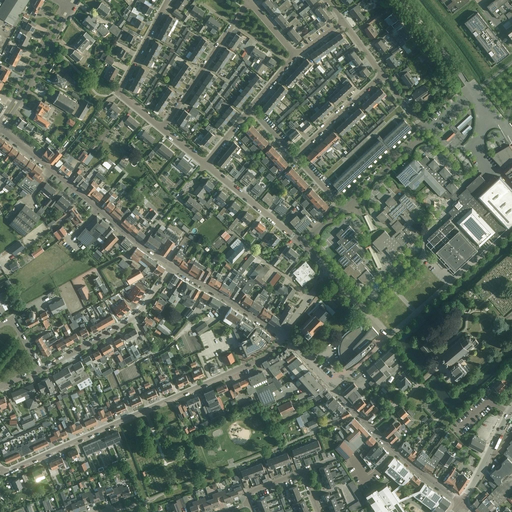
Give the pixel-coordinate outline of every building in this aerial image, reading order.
[(0,16),(13,25),(28,0),(4,0),(0,7),(0,16)] [(43,0),(36,0),(33,6),(35,7),(31,13),(35,16),(44,0),(43,0)] [(186,0),(178,0),(175,5),(181,10),(187,1),(186,0)] [(268,0),(265,0),(262,3),(266,8),(272,3),(273,2),(271,0),(270,1),(268,0)] [(278,7),(280,9),(289,1),(287,0),(285,0),(281,3),(282,4),(278,7)] [(441,0),(443,2),(445,0),(451,0),(453,1),(452,2),(450,3),(446,6),(449,10),(455,5),(459,9),(470,0),(469,0),(441,0)] [(506,11),(501,5),(504,3),(501,0),(494,0),(493,1),(498,7),(498,8),(501,11),(503,13),(503,14),(506,11)] [(511,7),(507,1),(507,0),(501,0),(504,3),(507,7),(509,9),(508,9),(509,9),(511,7)] [(272,3),(266,8),(270,13),(276,8),(277,7),(278,7),(274,1),(273,2),(272,3)] [(289,1),(280,9),(282,12),(287,7),(288,8),(292,4),(289,1)] [(497,18),(500,16),(495,10),(498,8),(498,7),(493,1),(489,4),(487,6),(497,18)] [(102,2),(96,10),(104,16),(110,9),(102,2)] [(152,8),(145,4),(142,10),(149,14),(152,8)] [(306,12),(310,8),(308,5),(299,13),(301,15),(302,15),(306,12)] [(316,18),(324,11),(320,5),(315,9),(313,7),(309,10),(312,15),(311,16),(314,19),(316,18)] [(356,5),(349,11),(357,22),(364,17),(359,11),(360,10),(356,5)] [(192,10),(189,8),(181,19),(186,22),(189,17),(188,16),(190,13),(199,19),(204,12),(195,6),(192,10)] [(183,16),(175,10),(172,13),(181,19),(183,16)] [(329,17),(324,11),(316,18),(318,22),(316,24),(319,28),(321,26),(325,23),(324,21),(329,17)] [(510,53),(477,12),(465,22),(497,63),(510,53)] [(278,23),(287,16),(285,14),(282,16),(280,13),(274,18),(278,23)] [(384,20),(389,26),(386,29),(388,32),(394,28),(391,25),(393,23),(397,19),(392,13),(388,16),(384,20)] [(367,21),(369,24),(378,17),(376,14),(367,21)] [(88,15),(82,22),(93,31),(99,24),(98,23),(99,23),(97,21),(96,22),(94,20),(96,19),(93,16),(91,18),(88,15)] [(169,15),(166,21),(173,25),(176,19),(169,15)] [(216,30),(220,24),(215,21),(216,20),(210,16),(205,23),(212,28),(211,31),(214,33),(216,30)] [(286,20),(288,18),(287,16),(278,23),(283,28),(289,23),(286,20)] [(117,24),(120,27),(125,21),(121,18),(117,24)] [(145,22),(137,18),(134,24),(141,28),(145,22)] [(170,30),(173,25),(166,21),(163,26),(170,30)] [(24,24),(22,27),(32,32),(35,26),(28,22),(26,26),(24,24)] [(107,28),(103,24),(97,29),(104,36),(109,31),(107,29),(107,28)] [(115,35),(119,29),(113,24),(109,30),(115,35)] [(368,35),(367,35),(370,39),(377,34),(370,25),(364,29),(368,35)] [(402,38),(403,38),(405,40),(410,36),(408,33),(409,33),(403,25),(396,30),(402,38)] [(133,43),(136,39),(137,37),(136,37),(131,34),(133,31),(123,26),(122,29),(128,32),(126,36),(127,37),(126,39),(133,43)] [(167,35),(170,30),(163,26),(160,32),(167,35)] [(291,37),(299,31),(298,31),(297,32),(293,27),(287,32),(291,37)] [(312,29),(308,32),(303,36),(304,39),(314,32),(312,29)] [(19,32),(16,37),(20,39),(18,42),(26,46),(28,42),(28,41),(30,37),(25,35),(26,35),(19,31),(19,32)] [(301,33),(299,31),(291,37),(295,42),(301,37),(299,35),(301,33)] [(74,45),(82,52),(85,49),(82,47),(87,42),(91,45),(95,40),(86,32),(74,45)] [(164,41),(167,35),(160,32),(157,37),(164,41)] [(340,33),(335,37),(340,43),(345,40),(340,33)] [(245,45),(242,43),(243,42),(240,41),(242,38),(236,34),(232,39),(243,47),(244,48),(245,49),(249,43),(247,41),(245,45)] [(340,43),(335,37),(330,40),(335,47),(340,43)] [(202,38),(199,43),(205,47),(209,42),(202,38)] [(243,47),(232,39),(228,45),(235,49),(237,46),(243,50),(244,48),(243,47)] [(380,40),(374,44),(380,53),(387,48),(383,43),(385,41),(383,39),(381,41),(380,40)] [(335,47),(330,40),(325,44),(330,50),(335,47)] [(121,57),(121,59),(124,61),(129,51),(124,49),(125,46),(115,41),(114,43),(122,48),(118,54),(122,55),(121,57)] [(155,41),(152,47),(159,50),(162,45),(155,41)] [(199,43),(195,48),(202,52),(205,47),(199,43)] [(330,50),(325,44),(320,47),(325,54),(330,50)] [(13,53),(12,56),(19,60),(20,57),(20,56),(23,50),(17,46),(16,48),(12,46),(9,51),(13,53)] [(156,56),(159,50),(152,47),(149,52),(156,56)] [(256,56),(260,50),(255,47),(251,53),(256,56)] [(325,54),(320,47),(315,51),(320,57),(325,54)] [(195,48),(192,53),(198,57),(202,52),(195,48)] [(226,48),(222,53),(229,57),(231,59),(235,54),(226,48)] [(75,50),(70,55),(78,61),(82,57),(75,50)] [(256,56),(253,60),(256,62),(258,58),(261,60),(265,54),(260,50),(256,56)] [(189,51),(186,57),(195,63),(198,57),(192,53),(189,51)] [(320,57),(315,51),(310,55),(315,61),(320,57)] [(351,60),(357,56),(353,51),(349,54),(348,52),(338,59),(340,61),(347,55),(351,60)] [(153,61),(156,56),(149,52),(146,57),(153,61)] [(225,62),(229,57),(222,53),(219,58),(225,62)] [(111,65),(114,59),(107,55),(104,61),(111,65)] [(396,61),(392,55),(385,60),(391,68),(396,64),(398,66),(401,64),(401,62),(399,59),(398,59),(396,61)] [(17,62),(19,60),(12,56),(10,59),(7,57),(5,60),(15,66),(17,62)] [(351,60),(349,62),(352,67),(349,70),(351,72),(359,67),(357,64),(361,61),(357,56),(351,60)] [(150,67),(153,61),(146,57),(143,63),(150,67)] [(266,64),(263,62),(256,72),(261,75),(262,73),(260,72),(263,68),(266,70),(269,65),(272,67),(276,61),(271,57),(266,64)] [(223,65),(225,62),(219,58),(216,63),(224,69),(226,67),(223,65)] [(306,59),(302,63),(307,69),(312,64),(306,59)] [(256,72),(263,62),(261,60),(254,70),(256,72)] [(185,63),(182,68),(188,72),(192,67),(185,63)] [(224,69),(216,63),(212,69),(218,73),(222,68),(224,69)] [(307,69),(302,63),(297,68),(303,73),(307,69)] [(4,70),(2,73),(8,76),(11,71),(0,64),(0,69),(0,70),(1,68),(4,70)] [(111,65),(105,77),(112,81),(119,69),(111,65)] [(141,67),(138,72),(145,76),(148,70),(141,67)] [(360,71),(358,68),(351,73),(353,76),(356,74),(357,77),(358,77),(360,80),(361,80),(363,78),(370,73),(366,67),(360,71)] [(417,81),(417,80),(414,77),(412,79),(407,72),(409,70),(407,67),(401,72),(403,74),(400,76),(408,87),(413,83),(415,85),(417,83),(417,81)] [(185,77),(188,72),(182,68),(178,73),(185,77)] [(303,73),(297,68),(293,72),(299,78),(303,73)] [(142,81),(145,76),(138,72),(135,78),(142,81)] [(210,72),(206,77),(212,81),(216,76),(210,72)] [(299,78),(293,72),(289,77),(294,82),(299,78)] [(52,81),(62,87),(65,81),(69,84),(71,82),(70,82),(72,78),(66,73),(63,78),(58,75),(56,74),(52,81)] [(181,82),(185,77),(178,73),(175,78),(181,82)] [(258,84),(262,79),(256,74),(252,79),(258,84)] [(209,86),(212,81),(206,77),(203,82),(209,86)] [(294,82),(289,77),(285,82),(290,87),(294,82)] [(139,87),(142,81),(135,78),(132,83),(139,87)] [(178,88),(181,82),(175,78),(171,83),(178,88)] [(258,84),(252,79),(248,83),(254,88),(258,84)] [(206,91),(209,86),(203,82),(200,87),(206,91)] [(302,82),(301,84),(306,89),(306,90),(308,92),(310,89),(308,87),(302,82)] [(349,82),(344,86),(349,92),(354,87),(349,82)] [(136,93),(139,87),(132,83),(129,89),(136,93)] [(250,93),(254,88),(248,83),(244,88),(250,93)] [(281,85),(277,90),(283,95),(287,90),(281,85)] [(430,93),(424,85),(418,89),(415,91),(411,94),(415,100),(420,96),(421,98),(421,97),(423,96),(424,97),(425,100),(432,95),(431,95),(430,93)] [(349,92),(344,86),(340,90),(345,96),(349,92)] [(202,96),(206,91),(200,87),(196,92),(202,96)] [(168,88),(165,93),(171,97),(175,92),(168,88)] [(244,88),(240,93),(246,98),(250,93),(244,88)] [(385,94),(380,88),(375,92),(381,98),(385,94)] [(283,95),(277,90),(273,94),(279,99),(283,95)] [(345,96),(340,90),(335,94),(340,100),(345,96)] [(52,94),(50,97),(54,100),(53,102),(54,102),(57,104),(57,105),(58,105),(62,107),(61,107),(62,108),(62,107),(66,110),(67,110),(71,112),(70,113),(71,113),(82,119),(92,103),(84,99),(80,106),(78,106),(79,104),(77,103),(77,102),(73,100),(73,99),(72,99),(72,100),(68,97),(69,97),(68,96),(68,97),(64,95),(64,94),(60,92),(59,91),(58,93),(54,91),(52,94)] [(73,92),(70,96),(78,101),(80,97),(73,92)] [(199,101),(202,96),(196,92),(193,97),(199,101)] [(283,97),(289,102),(292,97),(286,92),(283,97)] [(381,98),(375,92),(371,96),(376,102),(381,98)] [(168,102),(171,97),(165,93),(161,98),(168,102)] [(246,98),(240,93),(236,98),(242,103),(246,98)] [(279,99),(273,94),(269,99),(275,104),(279,99)] [(340,100),(335,94),(330,99),(336,104),(340,100)] [(376,102),(371,96),(366,101),(372,106),(376,102)] [(195,106),(199,101),(193,97),(189,102),(195,106)] [(164,107),(168,102),(161,98),(158,103),(164,107)] [(238,107),(242,103),(236,98),(232,103),(238,107)] [(275,104),(269,99),(265,104),(271,109),(275,104)] [(37,114),(33,119),(47,128),(50,123),(42,117),(43,116),(45,117),(46,117),(47,117),(48,116),(48,115),(48,114),(47,113),(45,112),(46,110),(48,111),(50,108),(49,106),(40,101),(39,102),(38,103),(38,105),(36,110),(37,111),(36,114),(37,114)] [(328,101),(323,105),(329,111),(333,107),(328,101)] [(372,106),(366,101),(362,105),(367,111),(372,106)] [(115,119),(117,117),(119,115),(117,113),(120,109),(116,106),(116,105),(113,103),(112,104),(109,102),(104,108),(107,110),(108,109),(112,113),(110,115),(115,119)] [(161,113),(164,107),(158,103),(154,108),(161,113)] [(271,109),(265,104),(261,109),(267,114),(271,109)] [(329,111),(323,105),(319,109),(324,115),(329,111)] [(230,106),(226,110),(232,115),(236,110),(230,106)] [(359,108),(354,112),(359,118),(364,114),(359,108)] [(324,115),(319,109),(314,113),(320,119),(324,115)] [(184,110),(180,115),(188,120),(189,118),(190,119),(193,116),(195,117),(197,114),(190,110),(188,113),(184,110)] [(232,115),(226,110),(222,115),(228,120),(232,115)] [(385,117),(387,119),(394,112),(392,110),(385,117)] [(359,118),(354,112),(349,116),(355,122),(359,118)] [(320,119),(314,113),(310,118),(315,124),(320,119)] [(185,132),(187,129),(185,127),(189,121),(188,120),(180,115),(176,121),(181,124),(178,127),(185,132)] [(228,120),(222,115),(218,120),(224,124),(228,120)] [(121,125),(124,122),(134,130),(139,124),(129,116),(126,119),(124,117),(119,123),(121,125)] [(355,122),(349,116),(345,120),(350,126),(355,122)] [(391,120),(396,125),(400,121),(394,116),(391,120)] [(19,117),(14,123),(22,129),(23,128),(25,130),(27,128),(30,131),(33,127),(28,123),(27,124),(26,123),(19,117)] [(220,129),(224,124),(218,120),(214,125),(220,129)] [(312,126),(306,120),(303,123),(302,122),(299,125),(301,127),(301,128),(305,133),(312,126)] [(350,126),(345,120),(340,125),(346,130),(350,126)] [(407,123),(406,122),(404,120),(383,140),(388,146),(390,147),(394,144),(399,139),(404,134),(411,127),(407,123)] [(352,150),(345,156),(347,158),(386,123),(384,121),(352,150)] [(292,132),(288,136),(295,142),(301,136),(294,128),(296,126),(293,123),(292,122),(290,124),(288,125),(292,129),(290,130),(292,132)] [(209,131),(204,136),(210,141),(215,136),(211,132),(213,130),(207,125),(205,128),(209,131)] [(249,135),(256,129),(251,125),(245,131),(249,135)] [(346,130),(340,125),(336,129),(341,135),(346,130)] [(253,140),(260,134),(256,129),(249,135),(253,140)] [(139,137),(149,145),(154,139),(149,134),(148,135),(143,131),(139,137)] [(455,134),(452,131),(445,138),(448,141),(455,134)] [(333,132),(328,136),(335,142),(337,141),(339,138),(333,132)] [(257,144),(264,138),(260,134),(253,140),(257,144)] [(206,146),(210,141),(204,136),(200,141),(196,138),(194,141),(200,146),(202,143),(206,146)] [(328,136),(324,140),(330,146),(333,144),(335,142),(328,136)] [(268,143),(264,138),(257,144),(262,149),(268,143)] [(330,146),(324,140),(320,144),(326,150),(330,146)] [(383,151),(387,148),(387,147),(380,140),(333,183),(333,184),(335,187),(340,191),(377,157),(383,151)] [(7,153),(12,146),(5,141),(0,146),(0,147),(0,151),(4,155),(7,152),(7,153)] [(234,143),(230,147),(236,152),(238,154),(240,151),(238,150),(240,147),(234,143)] [(160,154),(167,160),(173,153),(162,144),(156,151),(160,154)] [(320,144),(315,148),(321,155),(324,152),(326,150),(320,144)] [(128,145),(126,147),(129,151),(127,153),(130,156),(134,152),(128,145)] [(511,149),(510,145),(509,145),(494,160),(511,178),(511,149)] [(269,157),(276,151),(271,146),(265,152),(267,155),(269,157)] [(15,155),(18,151),(13,147),(3,159),(6,161),(10,155),(13,158),(15,155)] [(230,147),(226,152),(232,157),(234,154),(239,159),(241,156),(238,154),(236,152),(230,147)] [(48,148),(47,150),(42,156),(48,161),(54,153),(48,148)] [(315,148),(311,152),(317,159),(321,155),(315,148)] [(57,151),(49,161),(52,165),(55,162),(56,162),(62,154),(57,151)] [(273,161),(280,155),(276,151),(269,157),(271,158),(273,161)] [(18,163),(24,156),(19,152),(11,162),(13,163),(15,161),(18,163)] [(83,152),(78,158),(87,165),(94,155),(90,152),(88,155),(83,152)] [(229,160),(232,157),(226,152),(222,157),(230,164),(232,162),(229,160)] [(311,152),(306,156),(312,163),(317,159),(311,152)] [(277,165),(284,159),(280,155),(273,161),(277,165)] [(451,174),(447,169),(444,166),(441,169),(438,166),(439,164),(433,159),(431,161),(426,155),(419,162),(415,158),(396,175),(402,182),(402,181),(405,185),(407,183),(413,189),(424,179),(441,198),(444,195),(448,199),(452,196),(453,197),(456,194),(454,192),(458,188),(451,181),(449,179),(447,181),(446,179),(451,174)] [(23,167),(29,159),(24,156),(18,163),(16,166),(17,167),(20,164),(23,167)] [(230,164),(222,157),(217,163),(223,167),(226,169),(228,166),(230,164)] [(177,158),(173,163),(186,173),(191,167),(187,164),(187,163),(182,159),(180,161),(177,158)] [(105,161),(102,164),(108,169),(113,163),(108,159),(105,161)] [(238,168),(240,170),(248,161),(245,159),(238,168)] [(288,164),(284,159),(277,165),(282,170),(288,164)] [(27,174),(35,164),(30,160),(24,168),(27,170),(26,173),(27,174)] [(62,164),(58,170),(67,177),(71,171),(73,168),(65,161),(63,164),(62,164)] [(35,188),(43,178),(39,174),(42,170),(36,165),(31,171),(33,173),(31,175),(34,178),(33,178),(27,174),(25,177),(18,184),(30,194),(35,188)] [(291,167),(285,173),(289,178),(296,172),(291,167)] [(79,169),(71,179),(75,182),(74,183),(78,186),(84,179),(82,177),(84,174),(82,173),(83,172),(82,171),(79,169)] [(246,172),(239,180),(244,184),(244,185),(246,187),(250,182),(252,184),(256,179),(253,177),(254,176),(247,170),(246,172)] [(289,178),(287,180),(289,182),(291,180),(293,182),(300,176),(296,172),(289,178)] [(511,189),(500,176),(497,179),(494,176),(487,183),(485,180),(481,176),(479,174),(466,186),(467,187),(458,195),(456,194),(453,197),(456,201),(452,205),(454,207),(449,212),(452,216),(428,238),(437,248),(437,247),(439,249),(436,251),(455,271),(473,254),(471,252),(474,250),(476,252),(477,250),(475,248),(476,248),(478,249),(491,237),(494,240),(501,233),(502,234),(511,223),(511,189)] [(300,176),(293,182),(298,186),(304,180),(300,176)] [(85,179),(84,179),(78,186),(83,190),(89,184),(85,180),(85,179)] [(254,186),(251,190),(253,192),(254,192),(257,195),(258,196),(259,196),(265,189),(262,186),(261,187),(258,184),(259,182),(256,179),(252,184),(254,186)] [(203,185),(201,183),(194,192),(200,196),(206,188),(209,190),(214,185),(207,180),(203,185)] [(304,180),(298,186),(302,191),(308,185),(304,180)] [(93,181),(84,191),(90,196),(95,189),(97,188),(97,187),(98,185),(93,181)] [(55,191),(46,183),(41,189),(50,197),(55,191)] [(309,199),(315,193),(311,188),(305,194),(309,199)] [(95,189),(90,196),(97,202),(103,195),(102,195),(104,193),(100,190),(98,192),(95,189)] [(115,198),(111,195),(113,193),(110,190),(103,199),(107,203),(104,207),(109,212),(114,206),(111,203),(115,198)] [(212,200),(213,201),(213,200),(221,206),(225,202),(223,200),(227,195),(221,191),(217,196),(216,195),(213,198),(211,196),(206,202),(209,204),(212,200)] [(275,203),(279,198),(274,194),(272,196),(267,192),(262,198),(267,203),(266,203),(269,205),(272,201),(275,203)] [(313,203),(320,197),(315,193),(309,199),(313,203)] [(126,196),(132,202),(135,199),(129,194),(126,196)] [(391,225),(390,225),(396,231),(390,237),(384,230),(371,242),(373,244),(372,245),(378,252),(384,248),(385,249),(385,250),(390,256),(401,245),(402,245),(405,242),(407,240),(411,243),(416,238),(411,233),(414,230),(410,225),(414,222),(406,213),(415,205),(404,194),(403,194),(401,196),(399,198),(398,199),(400,201),(398,204),(396,202),(396,201),(390,196),(384,201),(388,205),(382,211),(381,211),(376,216),(381,222),(387,217),(390,221),(389,223),(391,225)] [(62,196),(56,203),(64,209),(69,203),(62,196)] [(190,207),(190,208),(195,212),(201,206),(190,196),(185,203),(190,207)] [(280,197),(279,198),(275,203),(277,205),(273,209),(276,211),(277,211),(282,215),(287,208),(283,205),(285,202),(283,201),(284,199),(280,197)] [(317,207),(324,201),(320,197),(313,203),(317,207)] [(234,201),(225,212),(228,214),(229,213),(233,216),(235,213),(234,212),(239,206),(234,201)] [(317,207),(315,210),(317,212),(320,214),(322,212),(328,206),(324,201),(317,207)] [(358,203),(369,229),(373,227),(361,201),(358,203)] [(25,204),(9,224),(24,236),(40,217),(39,216),(44,210),(41,207),(36,213),(25,204)] [(74,216),(78,213),(74,207),(69,211),(72,214),(68,217),(70,219),(74,216)] [(116,207),(110,214),(118,220),(121,216),(123,213),(121,211),(116,207)] [(221,215),(226,209),(224,207),(216,216),(219,219),(222,215),(221,215)] [(293,225),(294,224),(300,231),(311,220),(307,216),(310,214),(303,207),(300,209),(301,210),(300,211),(304,215),(300,219),(296,214),(289,220),(293,225)] [(121,216),(118,220),(121,223),(131,212),(127,208),(123,213),(121,216)] [(131,212),(121,223),(127,228),(133,221),(134,222),(136,219),(138,216),(132,211),(131,212)] [(153,220),(158,214),(153,211),(149,217),(153,220)] [(239,220),(241,222),(243,220),(247,223),(252,216),(246,211),(239,220)] [(57,221),(66,214),(65,212),(55,219),(57,221)] [(84,220),(78,213),(74,216),(71,218),(77,225),(84,220)] [(106,231),(105,230),(109,225),(102,220),(101,220),(96,216),(87,226),(77,237),(87,246),(96,239),(99,236),(102,233),(103,234),(106,231)] [(231,229),(239,219),(236,217),(228,227),(231,229)] [(133,221),(127,228),(131,232),(137,225),(138,224),(135,222),(137,219),(136,219),(134,222),(133,221)] [(259,222),(252,231),(254,232),(254,233),(255,232),(258,235),(258,236),(261,238),(266,232),(263,229),(265,227),(259,222)] [(137,225),(131,232),(135,235),(140,230),(142,228),(138,224),(137,225)] [(335,234),(340,239),(337,242),(340,245),(335,249),(340,255),(341,254),(343,256),(338,260),(343,266),(345,264),(347,266),(343,270),(349,276),(350,274),(356,280),(358,278),(364,285),(373,276),(363,266),(364,265),(361,261),(362,259),(355,252),(359,248),(356,244),(357,242),(350,235),(354,231),(349,225),(343,231),(341,229),(335,234)] [(62,226),(57,230),(53,233),(58,239),(67,233),(62,226)] [(104,240),(113,230),(110,226),(106,231),(103,234),(102,233),(99,236),(104,240)] [(150,235),(144,243),(155,250),(161,241),(165,234),(163,232),(158,229),(153,237),(150,235)] [(140,230),(135,235),(141,240),(145,234),(140,230)] [(230,235),(225,230),(221,234),(226,240),(230,235)] [(165,234),(161,241),(166,245),(161,253),(165,256),(179,237),(172,232),(170,234),(167,232),(165,234)] [(104,253),(118,239),(112,233),(98,248),(104,253)] [(268,241),(266,243),(267,243),(272,247),(279,238),(274,234),(268,240),(268,241)] [(129,248),(133,244),(125,237),(121,241),(119,239),(114,245),(116,248),(119,245),(123,249),(124,251),(125,251),(129,248)] [(238,256),(247,247),(237,238),(230,246),(232,247),(223,256),(231,264),(238,256)] [(19,241),(9,249),(14,255),(24,248),(19,241)] [(282,257),(285,253),(293,259),(298,254),(290,247),(290,248),(287,245),(280,254),(282,257)] [(34,257),(44,250),(41,246),(31,253),(34,257)] [(138,261),(144,253),(137,247),(130,256),(137,261),(138,261)] [(103,254),(97,249),(94,252),(100,257),(103,254)] [(176,255),(175,254),(172,259),(178,263),(184,254),(181,252),(182,251),(179,249),(176,255)] [(158,264),(153,260),(144,253),(138,261),(146,267),(143,270),(141,272),(143,276),(148,274),(152,272),(152,271),(153,271),(154,271),(158,264)] [(250,255),(237,271),(233,269),(232,271),(237,274),(235,276),(232,280),(224,292),(229,295),(233,289),(232,289),(236,283),(237,283),(240,280),(242,276),(243,275),(241,274),(255,258),(251,255),(250,255)] [(276,256),(271,263),(276,267),(281,260),(276,256)] [(125,269),(129,264),(122,259),(118,264),(125,269)] [(188,264),(191,259),(189,262),(188,261),(187,263),(183,261),(179,266),(188,271),(191,267),(188,264)] [(200,270),(203,265),(195,260),(194,261),(191,259),(188,264),(191,267),(188,271),(196,276),(199,270),(200,270)] [(296,276),(295,278),(302,286),(311,277),(309,275),(314,270),(306,261),(293,272),(296,276)] [(159,276),(164,268),(158,264),(154,271),(153,271),(159,276)] [(261,270),(263,267),(259,264),(254,270),(258,274),(259,272),(261,270)] [(201,279),(207,268),(204,267),(203,265),(200,270),(199,270),(196,276),(201,279)] [(207,267),(207,268),(201,279),(205,282),(211,272),(209,271),(210,269),(207,267)] [(143,276),(141,272),(140,270),(126,278),(130,284),(143,276)] [(277,273),(268,283),(272,286),(281,276),(277,273)] [(170,287),(172,289),(179,277),(174,274),(166,287),(168,288),(170,286),(170,287)] [(216,280),(213,285),(213,286),(218,288),(222,280),(219,278),(221,275),(219,274),(217,277),(216,280)] [(263,280),(261,278),(257,275),(254,277),(248,279),(248,280),(246,284),(241,290),(242,291),(236,300),(247,307),(253,300),(246,295),(255,281),(259,285),(263,280)] [(102,283),(98,276),(93,279),(97,286),(99,285),(104,293),(108,291),(103,282),(102,283)] [(242,281),(246,284),(248,280),(248,279),(242,276),(240,280),(237,283),(230,296),(234,299),(238,293),(238,292),(240,288),(239,287),(242,281)] [(180,288),(181,289),(186,281),(179,277),(172,289),(171,291),(174,293),(173,295),(172,294),(168,300),(172,302),(175,298),(177,294),(177,295),(180,288)] [(211,277),(208,283),(213,285),(216,280),(211,277)] [(224,292),(232,280),(226,277),(219,289),(224,292)] [(183,304),(194,286),(186,281),(181,289),(180,291),(179,294),(185,297),(182,303),(183,304)] [(289,285),(287,288),(285,287),(285,286),(282,284),(277,290),(281,293),(282,292),(290,298),(292,295),(291,295),(295,290),(289,285)] [(87,289),(85,285),(78,289),(80,293),(83,300),(91,296),(87,289)] [(140,297),(144,291),(136,285),(132,291),(140,297)] [(192,305),(201,290),(194,286),(183,304),(187,307),(192,305)] [(263,303),(266,298),(268,295),(266,294),(268,292),(263,288),(260,293),(258,293),(248,308),(249,308),(252,311),(257,314),(262,306),(263,304),(263,303)] [(136,303),(140,297),(132,291),(128,296),(136,303)] [(204,292),(201,296),(202,296),(207,299),(206,302),(208,304),(213,297),(212,297),(204,292)] [(213,297),(208,304),(217,308),(216,310),(221,314),(227,305),(220,301),(213,297)] [(62,298),(49,305),(53,314),(66,307),(62,298)] [(153,306),(152,307),(159,311),(166,302),(162,299),(161,300),(159,299),(157,301),(156,301),(154,303),(153,304),(152,305),(153,306)] [(125,313),(130,308),(124,300),(118,304),(125,313)] [(315,315),(301,330),(304,332),(306,335),(309,337),(323,322),(324,322),(328,317),(331,314),(324,308),(325,307),(322,303),(320,305),(320,304),(318,305),(319,306),(318,307),(317,307),(316,307),(313,311),(316,314),(315,315)] [(119,317),(125,313),(118,304),(113,308),(119,317)] [(293,308),(293,307),(288,304),(285,309),(284,310),(281,315),(274,325),(282,330),(286,324),(285,323),(291,314),(290,313),(293,308)] [(264,318),(272,306),(269,305),(268,307),(266,309),(264,307),(259,315),(264,318)] [(272,306),(264,318),(269,321),(273,314),(273,313),(270,312),(272,309),(273,307),(272,306)] [(242,315),(231,307),(230,307),(231,307),(223,319),(234,327),(236,324),(242,315)] [(187,317),(193,310),(190,308),(184,315),(187,317)] [(273,314),(269,321),(272,323),(272,324),(274,325),(281,315),(278,314),(276,317),(274,315),(276,312),(275,310),(273,313),(273,314)] [(45,311),(40,314),(42,320),(48,317),(45,311)] [(111,315),(106,318),(109,323),(114,320),(111,315)] [(242,315),(236,324),(241,327),(245,330),(251,322),(242,315)] [(30,321),(28,318),(25,320),(29,327),(41,320),(39,316),(37,318),(36,317),(30,321)] [(99,319),(96,321),(94,317),(92,318),(94,322),(95,324),(98,330),(104,326),(100,321),(99,319)] [(149,319),(146,317),(142,322),(149,326),(151,324),(154,326),(156,323),(154,322),(155,321),(150,318),(149,319)] [(106,318),(100,321),(104,326),(109,323),(106,318)] [(250,338),(238,344),(243,356),(257,350),(256,349),(261,347),(266,342),(271,336),(252,321),(251,322),(245,330),(243,332),(249,337),(250,336),(250,338)] [(93,325),(90,327),(93,332),(98,330),(95,324),(94,322),(92,323),(93,325)] [(205,322),(195,329),(199,334),(209,328),(207,325),(205,322)] [(66,323),(64,325),(67,330),(73,341),(79,338),(75,332),(72,334),(71,332),(71,333),(69,329),(66,323)] [(82,329),(79,330),(83,337),(89,334),(83,323),(80,325),(82,329)] [(156,327),(167,336),(169,333),(158,324),(156,327)] [(373,345),(375,341),(372,339),(378,333),(372,326),(364,334),(361,331),(360,326),(358,327),(356,328),(354,329),(352,330),(350,331),(349,332),(347,334),(345,335),(344,337),(343,338),(342,340),(341,342),(340,344),(340,346),(340,349),(340,351),(340,353),(341,355),(341,357),(342,359),(343,361),(345,362),(343,364),(345,368),(348,367),(351,365),(353,363),(356,361),(358,360),(360,358),(363,356),(365,354),(368,351),(370,348),(373,345)] [(135,329),(129,332),(136,343),(138,342),(136,339),(135,337),(138,335),(135,329)] [(67,337),(64,339),(67,345),(73,341),(67,330),(65,331),(66,334),(65,335),(67,337)] [(49,332),(35,339),(38,345),(44,342),(42,339),(43,339),(44,339),(51,335),(49,332)] [(136,343),(129,332),(124,335),(127,341),(130,340),(133,345),(130,346),(128,342),(124,344),(133,360),(136,358),(140,356),(134,346),(136,344),(136,343)] [(56,342),(53,344),(54,346),(56,345),(59,349),(67,345),(64,339),(63,336),(57,340),(58,341),(56,342)] [(465,339),(463,337),(463,336),(462,336),(462,337),(460,339),(459,338),(459,339),(456,342),(455,341),(455,342),(455,343),(452,345),(452,344),(451,345),(452,345),(449,348),(448,347),(448,348),(449,348),(446,351),(445,350),(445,351),(442,354),(442,353),(441,353),(442,354),(441,355),(442,355),(444,357),(442,358),(444,360),(442,361),(444,364),(446,362),(447,364),(449,363),(451,364),(450,365),(451,365),(453,366),(459,361),(457,359),(458,359),(458,360),(459,359),(458,359),(461,356),(461,357),(462,356),(461,356),(462,355),(463,357),(474,348),(473,346),(473,345),(474,346),(478,343),(475,339),(474,339),(473,339),(472,339),(471,339),(470,338),(470,337),(469,338),(467,337),(467,336),(466,337),(465,339)] [(121,348),(125,346),(123,343),(120,337),(114,341),(117,346),(119,349),(121,348)] [(44,342),(38,345),(41,351),(53,344),(56,342),(55,340),(48,344),(47,343),(45,344),(44,342)] [(424,345),(420,348),(425,354),(428,352),(429,353),(432,350),(433,351),(436,348),(432,343),(431,344),(429,341),(424,345)] [(110,343),(101,348),(105,355),(108,353),(113,350),(110,343)] [(53,344),(41,351),(44,356),(50,353),(49,350),(51,349),(50,348),(54,346),(53,344)] [(285,357),(291,353),(293,353),(291,353),(290,353),(286,348),(275,356),(261,364),(260,365),(262,369),(264,369),(267,367),(279,360),(285,357)] [(402,368),(405,365),(392,348),(366,370),(379,385),(400,366),(402,368)] [(101,356),(98,350),(92,353),(96,359),(99,357),(103,363),(107,361),(103,355),(101,356)] [(234,360),(230,353),(221,357),(223,362),(225,361),(226,364),(234,360)] [(279,369),(296,356),(293,353),(291,353),(285,357),(279,360),(267,367),(274,376),(275,376),(281,371),(279,369)] [(83,358),(89,368),(92,366),(98,376),(102,374),(101,373),(97,366),(95,367),(94,366),(95,365),(89,355),(83,358)] [(130,355),(123,359),(125,364),(133,360),(130,355)] [(295,366),(302,362),(296,357),(290,362),(282,368),(285,373),(290,370),(292,368),(295,366)] [(462,359),(459,361),(453,366),(453,367),(450,370),(454,375),(457,380),(461,377),(463,375),(468,370),(464,366),(463,367),(460,364),(463,361),(462,359)] [(62,370),(52,376),(62,392),(67,389),(66,387),(72,384),(73,386),(77,384),(80,390),(92,383),(89,377),(80,361),(73,365),(68,368),(68,367),(65,368),(61,370),(62,370)] [(302,362),(295,366),(292,368),(290,370),(293,374),(296,377),(298,376),(302,374),(308,369),(302,362)] [(201,367),(196,370),(200,378),(205,376),(201,367)] [(324,386),(308,369),(302,374),(298,376),(314,395),(324,386)] [(196,370),(191,372),(195,380),(200,378),(196,370)] [(266,379),(265,378),(264,375),(262,371),(248,377),(252,385),(253,384),(256,391),(263,407),(264,407),(276,401),(271,392),(277,388),(274,382),(271,378),(270,376),(266,379)] [(416,379),(410,371),(407,374),(413,381),(416,379)] [(185,374),(180,376),(184,385),(189,383),(186,375),(185,374)] [(164,375),(162,376),(164,380),(165,383),(169,392),(174,389),(170,381),(169,382),(168,378),(166,379),(164,375)] [(180,376),(175,379),(179,387),(184,385),(180,376)] [(508,382),(502,376),(493,386),(501,393),(508,386),(506,384),(508,382)] [(39,386),(41,392),(45,391),(46,393),(55,389),(51,381),(50,382),(48,377),(41,381),(41,382),(38,383),(39,386)] [(398,379),(395,381),(403,390),(407,386),(407,387),(411,384),(405,377),(400,381),(398,379)] [(253,384),(252,385),(251,385),(248,378),(239,382),(241,387),(246,385),(247,388),(246,389),(249,394),(256,391),(253,384)] [(277,388),(282,386),(279,380),(278,380),(274,382),(277,388)] [(241,388),(241,387),(239,382),(232,385),(237,395),(239,394),(237,390),(241,388)] [(358,387),(353,382),(346,389),(344,391),(343,391),(342,392),(346,397),(347,397),(353,404),(361,396),(355,389),(358,387)] [(165,383),(160,385),(164,394),(169,392),(165,383)] [(35,391),(32,384),(19,390),(19,389),(11,393),(14,400),(15,399),(24,395),(26,399),(26,400),(25,400),(29,409),(38,405),(34,396),(33,397),(31,392),(35,391)] [(220,396),(223,394),(222,391),(228,389),(226,384),(216,388),(218,393),(219,393),(220,396)] [(331,395),(327,391),(324,387),(314,395),(317,399),(323,394),(328,398),(331,395)] [(155,388),(150,390),(153,398),(158,396),(155,388)] [(221,407),(217,398),(213,389),(204,393),(206,398),(203,399),(208,410),(211,409),(212,411),(215,409),(216,410),(222,408),(221,407)] [(131,390),(128,391),(130,395),(129,396),(130,399),(129,399),(133,407),(138,405),(134,397),(133,394),(131,390)] [(150,390),(145,392),(148,401),(153,398),(150,390)] [(139,395),(134,397),(138,405),(143,403),(139,395)] [(333,410),(340,403),(332,395),(325,403),(324,402),(318,405),(325,412),(329,408),(332,411),(333,410)] [(198,396),(192,398),(197,410),(198,412),(200,411),(198,406),(201,404),(200,402),(201,402),(198,396)] [(361,396),(353,404),(359,410),(366,403),(366,404),(360,397),(361,396)] [(4,397),(0,398),(0,405),(1,409),(8,406),(9,409),(12,408),(9,402),(7,403),(4,397)] [(197,410),(192,398),(186,401),(189,407),(192,406),(194,411),(195,410),(195,411),(197,410)] [(372,399),(367,404),(366,404),(366,403),(359,410),(364,416),(372,408),(371,407),(375,403),(372,399)] [(294,409),(293,407),(290,401),(278,407),(282,415),(294,409)] [(124,402),(119,404),(122,412),(127,410),(124,402)] [(181,406),(180,403),(175,406),(180,419),(189,415),(187,410),(185,404),(181,406)] [(344,408),(340,403),(333,410),(335,413),(334,414),(335,416),(332,417),(336,415),(340,414),(346,410),(344,409),(344,408)] [(119,404),(114,406),(117,414),(122,412),(119,404)] [(102,407),(107,419),(112,416),(110,410),(108,411),(106,405),(102,407)] [(96,407),(94,408),(96,413),(98,412),(99,415),(102,421),(107,419),(102,407),(102,406),(97,409),(96,407)] [(375,406),(365,416),(369,421),(375,415),(374,414),(378,410),(375,406)] [(412,423),(406,416),(408,414),(402,408),(397,413),(403,419),(404,419),(402,420),(408,427),(412,423)] [(342,418),(350,414),(346,410),(340,414),(336,415),(332,417),(333,420),(338,418),(337,417),(341,416),(342,418)] [(92,426),(89,419),(87,413),(85,414),(86,418),(83,419),(84,421),(84,422),(87,428),(92,426)] [(24,420),(21,422),(23,426),(34,421),(32,417),(31,417),(30,414),(23,418),(24,420)] [(303,414),(299,416),(305,427),(308,425),(307,422),(303,414)] [(95,417),(94,417),(93,415),(91,416),(92,418),(89,419),(92,426),(98,423),(95,417)] [(351,454),(370,435),(369,434),(354,418),(351,420),(350,419),(347,422),(346,421),(341,425),(346,429),(346,430),(350,434),(345,438),(340,430),(336,432),(338,435),(335,436),(340,443),(335,448),(346,459),(351,454)] [(310,428),(317,425),(315,419),(307,422),(308,425),(310,428)] [(398,422),(394,426),(392,423),(382,433),(387,438),(401,424),(398,422)] [(75,423),(69,425),(71,428),(70,428),(73,434),(78,432),(76,425),(75,423)] [(68,436),(65,430),(62,431),(61,429),(62,428),(60,424),(57,425),(59,429),(58,430),(62,439),(68,436)] [(62,439),(58,430),(56,431),(54,428),(53,425),(51,426),(55,435),(57,441),(62,439)] [(392,443),(393,442),(397,438),(400,435),(396,430),(395,431),(387,439),(392,443)] [(111,434),(115,443),(122,440),(118,431),(113,433),(111,434)] [(45,436),(44,433),(42,434),(43,437),(38,439),(41,447),(48,444),(45,436)] [(57,441),(55,435),(51,436),(50,433),(48,434),(49,437),(50,437),(52,443),(57,441)] [(104,437),(108,446),(115,443),(111,434),(107,436),(104,437)] [(370,435),(365,440),(365,441),(369,445),(372,443),(373,445),(376,442),(370,435)] [(486,442),(474,435),(468,446),(481,452),(486,442)] [(34,450),(41,447),(38,439),(37,437),(35,437),(36,440),(31,442),(34,450)] [(97,440),(101,449),(108,446),(104,437),(100,439),(97,440)] [(511,439),(509,442),(511,444),(507,448),(508,449),(504,453),(507,457),(490,474),(495,478),(494,479),(495,480),(499,484),(497,487),(489,494),(487,496),(495,504),(497,507),(511,493),(511,439)] [(27,453),(34,450),(31,442),(30,440),(28,441),(29,443),(24,445),(27,453)] [(90,443),(94,452),(101,449),(97,440),(94,442),(90,443)] [(317,440),(312,442),(315,451),(320,449),(317,440)] [(315,451),(312,442),(307,444),(310,453),(315,451)] [(372,469),(388,452),(383,447),(382,447),(377,442),(367,452),(364,449),(359,454),(372,469)] [(404,442),(398,448),(406,455),(412,449),(404,442)] [(20,456),(27,453),(24,445),(23,443),(21,444),(22,446),(17,448),(20,456)] [(87,455),(94,452),(90,443),(88,444),(83,447),(87,455)] [(310,453),(307,444),(302,446),(305,455),(310,453)] [(424,465),(422,468),(422,469),(430,474),(434,466),(435,467),(444,452),(446,448),(440,444),(438,448),(431,459),(429,457),(428,457),(424,464),(424,465)] [(13,459),(20,456),(17,448),(16,446),(14,447),(15,449),(10,451),(13,459)] [(305,455),(302,446),(297,448),(300,456),(305,455)] [(456,465),(468,449),(464,446),(451,461),(456,465)] [(300,456),(297,448),(292,450),(295,459),(300,456)] [(416,455),(414,454),(417,450),(414,448),(407,456),(412,460),(416,455)] [(10,451),(9,449),(7,450),(7,449),(2,451),(3,454),(6,462),(13,459),(10,451)] [(81,459),(77,450),(73,451),(73,450),(68,453),(70,457),(72,461),(74,460),(73,458),(77,456),(79,460),(81,459)] [(429,457),(429,456),(427,454),(427,455),(423,451),(421,451),(420,454),(419,453),(413,461),(422,468),(424,465),(424,464),(429,457)] [(446,451),(440,462),(447,466),(454,456),(446,451)] [(290,456),(288,456),(287,453),(282,455),(285,463),(292,460),(290,456)] [(281,468),(282,468),(283,468),(281,464),(285,463),(282,455),(276,457),(280,465),(281,468)] [(59,457),(55,459),(59,468),(62,466),(64,469),(69,467),(66,459),(63,460),(62,457),(60,458),(59,457)] [(271,459),(275,467),(280,465),(276,457),(271,459)] [(444,509),(449,503),(450,502),(450,501),(448,500),(442,496),(434,491),(434,490),(428,485),(427,486),(423,483),(420,487),(419,489),(416,491),(410,493),(399,498),(394,491),(404,482),(407,480),(413,474),(403,465),(397,460),(393,457),(387,464),(389,465),(384,470),(400,484),(391,491),(386,484),(377,490),(376,488),(374,489),(365,495),(370,502),(374,509),(376,511),(405,511),(398,501),(412,494),(412,495),(432,509),(431,511),(443,511),(445,510),(444,509)] [(59,468),(55,459),(51,461),(52,462),(49,463),(51,466),(48,467),(51,474),(54,473),(52,469),(54,468),(55,469),(59,468)] [(267,462),(265,463),(266,465),(267,464),(269,469),(275,467),(271,459),(266,460),(267,462)] [(84,463),(79,465),(81,471),(87,469),(84,463)] [(261,463),(256,465),(259,473),(260,476),(263,475),(262,473),(264,472),(264,471),(266,470),(265,467),(264,466),(262,467),(261,463)] [(319,468),(321,473),(329,470),(328,467),(332,466),(332,463),(319,468)] [(259,473),(256,465),(251,467),(254,475),(259,473)] [(34,478),(35,478),(35,479),(44,475),(44,476),(47,474),(43,466),(36,470),(35,469),(32,471),(34,475),(33,476),(34,478)] [(254,475),(251,467),(246,469),(249,477),(254,475)] [(455,477),(457,472),(455,470),(456,469),(453,467),(448,474),(450,475),(448,477),(447,477),(443,482),(450,487),(456,479),(456,478),(455,477)] [(249,477),(246,469),(238,472),(240,477),(242,476),(244,479),(249,477)] [(460,474),(457,472),(455,477),(456,478),(456,479),(450,487),(459,494),(460,493),(465,486),(470,479),(461,472),(460,474)] [(336,475),(335,473),(322,478),(324,483),(332,480),(332,477),(336,475)] [(27,481),(24,474),(20,476),(21,478),(19,479),(19,478),(12,481),(11,478),(6,481),(7,484),(11,482),(12,486),(14,490),(16,489),(22,487),(21,483),(23,482),(27,481)] [(417,485),(421,480),(420,479),(419,477),(418,478),(413,474),(407,480),(405,482),(406,484),(409,481),(416,487),(417,485)] [(333,482),(332,480),(324,483),(326,488),(339,483),(338,480),(333,482)] [(233,490),(229,492),(233,501),(240,498),(238,494),(243,492),(242,490),(240,484),(232,487),(233,490)] [(122,485),(117,487),(120,494),(122,494),(124,497),(130,495),(127,487),(123,488),(122,485)] [(97,488),(94,489),(95,492),(98,501),(104,498),(102,495),(105,493),(103,486),(97,488)] [(290,494),(290,495),(299,491),(297,486),(288,489),(289,492),(286,493),(287,496),(290,494)] [(111,488),(104,490),(106,494),(109,493),(112,502),(118,499),(117,496),(120,494),(117,487),(111,489),(111,488)] [(233,501),(229,492),(226,493),(224,490),(218,492),(220,498),(223,497),(226,503),(233,501)] [(90,491),(84,493),(87,500),(90,499),(91,503),(98,501),(95,492),(91,493),(90,491)] [(301,497),(299,491),(290,495),(292,497),(288,499),(289,501),(292,500),(301,497)] [(218,499),(220,498),(218,492),(212,494),(213,498),(209,499),(213,508),(220,505),(218,499)] [(325,502),(327,502),(330,511),(345,511),(339,511),(339,509),(343,507),(342,502),(337,504),(335,499),(340,497),(338,492),(329,496),(328,493),(320,496),(321,498),(319,499),(320,502),(324,500),(325,502)] [(477,499),(471,505),(475,509),(482,501),(487,496),(489,494),(487,492),(485,494),(485,493),(480,498),(481,499),(479,501),(477,499)] [(80,500),(77,501),(80,509),(86,507),(84,501),(87,500),(84,493),(81,494),(81,495),(80,496),(80,500)] [(264,498),(256,501),(259,507),(267,504),(267,503),(266,501),(269,499),(271,499),(269,495),(264,497),(264,498)] [(482,501),(475,509),(478,511),(486,511),(489,509),(490,508),(495,504),(487,496),(482,501)] [(213,508),(209,499),(206,501),(204,497),(198,500),(200,506),(203,505),(206,511),(213,508)] [(66,499),(66,500),(69,507),(72,506),(74,511),(80,509),(77,501),(76,498),(71,499),(70,500),(69,498),(67,499),(66,499)] [(177,502),(169,504),(172,511),(180,511),(179,508),(182,507),(185,506),(182,498),(179,499),(176,500),(177,502)] [(63,508),(59,509),(59,511),(67,511),(66,508),(69,507),(66,500),(63,501),(64,505),(62,506),(63,508)] [(199,511),(198,507),(200,506),(198,500),(192,502),(194,505),(190,507),(191,511),(199,511)] [(298,509),(306,506),(304,500),(296,503),(297,506),(293,507),(294,510),(298,509)] [(49,501),(46,502),(49,509),(49,511),(52,511),(53,511),(59,511),(59,509),(56,511),(55,508),(52,509),(49,501)] [(271,505),(270,502),(267,504),(259,507),(260,511),(261,511),(272,508),(269,509),(268,506),(271,505)]
